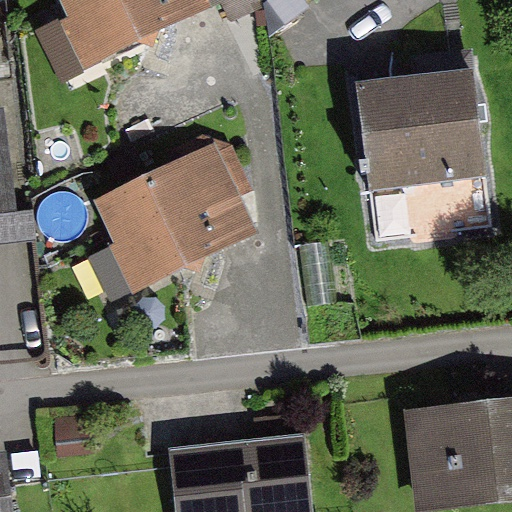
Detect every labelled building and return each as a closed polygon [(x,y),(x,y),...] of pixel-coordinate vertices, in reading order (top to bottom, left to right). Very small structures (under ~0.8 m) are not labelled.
[(207,0),(56,0),(69,26),(61,30),(85,77),(214,12),(207,0)] [(475,85),(358,98),(369,204),(487,191),(475,85)] [(0,251),(38,247),(33,207),(17,209),(5,113),(0,113),(0,251)] [(218,152),(95,210),(114,252),(110,254),(133,302),(260,241),(218,152)] [(511,511),(511,410),(405,422),(414,511),(511,511)] [(311,511),(305,445),(170,458),(175,511),(311,511)] [(0,462),(0,511),(12,511),(7,462),(0,462)]
